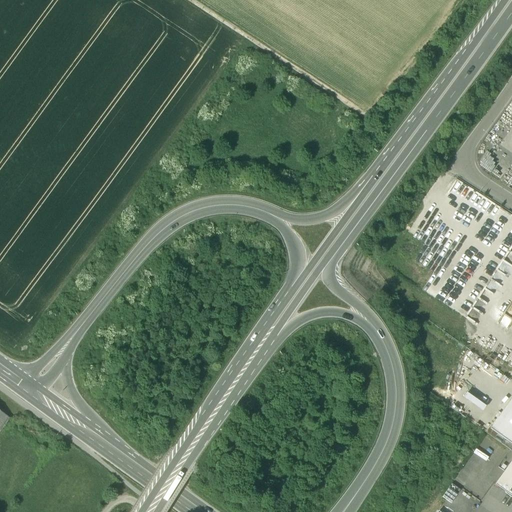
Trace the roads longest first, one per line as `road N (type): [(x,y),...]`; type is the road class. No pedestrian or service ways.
road 1 (track): [(185,0),(381,124),(487,0)]
road 2 (trunk): [(511,4),(367,196)]
road 3 (trunk): [(81,326),(174,221),(207,207),(251,209)]
road 4 (trunk): [(380,341),(393,377),(392,426),(353,499)]
road 5 (residential): [(511,89),(467,157),(480,183),(511,204)]
road 6 (trunk): [(266,337),(333,313),(380,341)]
road 7 (secondary): [(196,511),(94,438)]
road 8 (trunk): [(367,196),(312,221),(251,209)]
